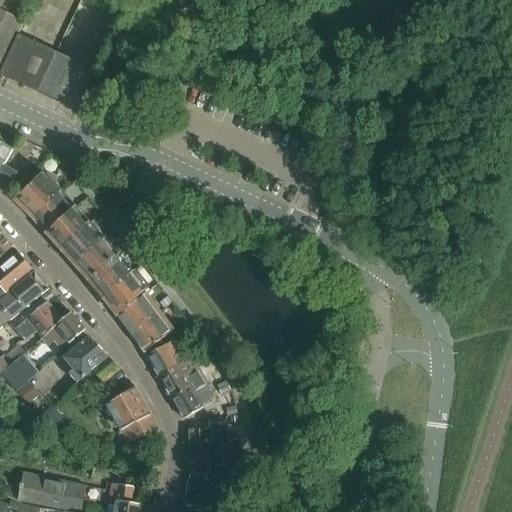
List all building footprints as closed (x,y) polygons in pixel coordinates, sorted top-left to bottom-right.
[(0,0),(0,64),(5,67),(19,36),(25,23),(2,12),(7,0),(0,0)] [(39,94),(57,54),(19,36),(5,67),(1,76),(39,94)] [(77,111),(96,72),(57,54),(39,94),(77,111)] [(5,167),(14,152),(0,144),(0,190),(7,194),(18,175),(5,167)] [(33,220),(62,192),(44,175),(15,202),(33,220)] [(47,235),(77,209),(62,192),(33,220),(47,235)] [(62,252),(92,226),(77,209),(47,235),(62,252)] [(77,268),(107,242),(92,226),(62,252),(77,268)] [(0,259),(14,247),(0,231),(0,259)] [(91,284),(120,257),(107,242),(77,268),(91,284)] [(0,285),(8,295),(35,272),(20,255),(0,272),(0,285)] [(103,300),(134,274),(120,257),(91,284),(103,300)] [(0,310),(10,323),(50,290),(36,273),(0,303),(0,310)] [(117,317),(148,291),(134,274),(103,300),(117,317)] [(131,336),(161,314),(147,294),(117,317),(131,336)] [(45,337),(63,321),(48,303),(16,331),(26,343),(40,331),(45,337)] [(0,331),(10,323),(0,310),(0,331)] [(86,331),(72,314),(63,321),(45,337),(41,341),(48,349),(54,343),(62,352),(86,331)] [(145,354),(175,332),(161,314),(131,336),(145,354)] [(94,371),(108,360),(90,339),(66,360),(75,371),(70,375),(78,384),(94,371)] [(200,371),(186,347),(184,348),(179,339),(166,347),(179,368),(185,379),(200,371)] [(179,368),(166,347),(148,357),(160,379),(179,368)] [(10,368),(2,359),(0,360),(0,372),(2,375),(10,368)] [(105,384),(120,371),(110,359),(108,360),(94,371),(105,384)] [(191,389),(185,379),(179,368),(160,379),(173,400),(191,389)] [(213,392),(200,371),(185,379),(191,389),(203,410),(213,405),(210,400),(213,398),(211,394),(213,392)] [(38,397),(28,386),(20,393),(30,404),(38,397)] [(148,411),(136,389),(108,406),(119,426),(148,411)] [(203,410),(191,389),(173,400),(185,421),(203,410)] [(52,408),(43,417),(49,423),(58,414),(52,408)] [(159,431),(148,411),(119,426),(129,445),(159,431)] [(227,446),(226,421),(209,421),(209,426),(190,426),(190,447),(227,446)] [(228,463),(227,446),(190,447),(191,464),(228,463)] [(220,489),(223,472),(228,472),(228,463),(191,464),(191,475),(186,498),(208,502),(210,487),(220,489)] [(68,511),(81,511),(87,488),(25,475),(19,502),(68,511)] [(141,511),(143,506),(132,504),(135,488),(120,486),(120,487),(113,485),(109,506),(116,507),(115,511),(141,511)] [(11,500),(9,507),(19,510),(18,511),(40,511),(41,510),(11,500)]
